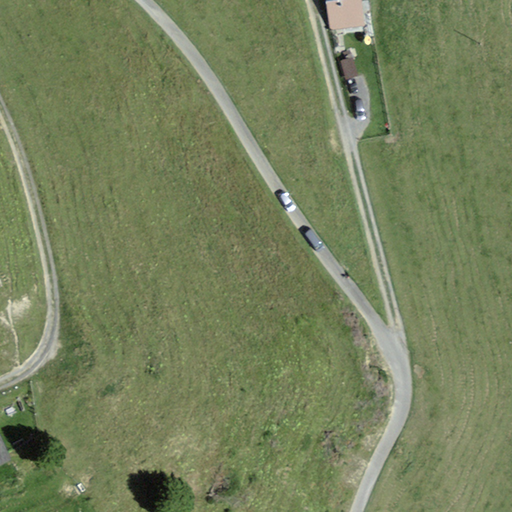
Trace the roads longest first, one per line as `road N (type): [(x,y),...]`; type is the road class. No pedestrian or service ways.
road 1 (residential): [(145,0),(212,81),(396,352),(404,380),(396,423),(356,511)]
road 2 (track): [(0,102),(54,293),(48,346),(35,363),(0,378)]
